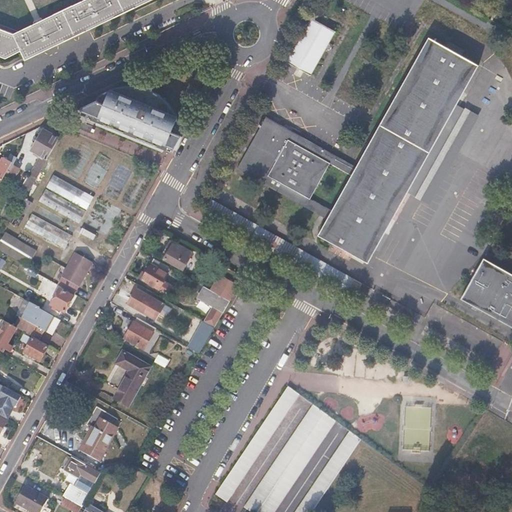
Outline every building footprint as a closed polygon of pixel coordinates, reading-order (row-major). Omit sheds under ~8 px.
[(0,54),(4,57),(21,49),(26,58),(85,30),(147,0),(82,0),(37,22),(13,33),(0,28),(0,54)] [(338,30),(314,16),(289,60),(312,73),(338,30)] [(366,263),(405,192),(416,198),(463,112),(454,106),(476,66),(429,39),(356,170),(265,119),(263,121),(260,119),(257,125),(260,127),(237,171),(328,221),(319,237),(366,263)] [(95,100),(72,111),(83,116),(172,151),(182,131),(180,130),(178,124),(174,116),(171,111),(165,104),(162,101),(157,98),(149,93),(143,91),(134,89),(129,88),(117,89),(111,90),(96,97),(98,98),(97,101),(95,100)] [(58,137),(43,128),(31,149),(40,155),(47,158),(47,157),(58,137)] [(0,184),(1,185),(6,176),(13,164),(17,157),(10,153),(8,158),(3,156),(0,161),(0,184)] [(47,158),(40,155),(23,185),(29,189),(41,168),(47,158)] [(63,155),(53,173),(93,195),(103,178),(63,155)] [(47,157),(47,158),(41,168),(47,172),(53,161),(47,157)] [(21,168),(13,164),(6,176),(14,180),(21,168)] [(47,172),(41,168),(29,189),(26,195),(33,199),(48,172),(47,172)] [(52,175),(45,187),(85,209),(92,198),(52,175)] [(44,189),(37,201),(77,224),(84,212),(44,189)] [(212,197),(204,211),(261,243),(269,229),(215,199),(212,197)] [(32,203),(24,198),(10,223),(18,228),(32,203)] [(34,206),(31,212),(71,235),(75,228),(34,206)] [(29,215),(23,226),(63,249),(70,237),(29,215)] [(22,228),(18,234),(59,257),(62,250),(22,228)] [(269,229),(261,243),(345,291),(353,277),(269,229)] [(19,242),(4,234),(0,240),(0,252),(10,258),(19,242)] [(169,248),(164,258),(183,269),(192,253),(169,240),(166,246),(169,248)] [(35,251),(19,242),(10,258),(26,267),(35,251)] [(91,264),(74,254),(57,285),(74,295),(91,264)] [(172,268),(153,258),(143,276),(141,275),(139,278),(160,289),(164,291),(167,284),(164,282),(172,268)] [(511,275),(483,258),(461,296),(511,325),(511,275)] [(362,281),(353,277),(345,291),(353,296),(362,281)] [(237,286),(224,278),(215,293),(229,301),(237,286)] [(204,287),(198,298),(223,312),(229,301),(215,293),(204,287)] [(164,303),(137,288),(128,304),(143,313),(146,308),(158,314),(164,303)] [(72,297),(58,289),(49,306),(63,313),(72,297)] [(181,309),(174,305),(170,312),(177,316),(181,309)] [(146,308),(143,313),(155,319),(158,314),(146,308)] [(33,317),(35,318),(32,325),(23,320),(17,329),(37,340),(43,331),(45,332),(47,328),(51,330),(56,320),(37,310),(33,317)] [(61,315),(59,319),(69,324),(72,319),(68,317),(67,319),(61,315)] [(0,345),(10,351),(14,343),(8,340),(18,324),(3,316),(0,321),(0,345)] [(215,328),(195,316),(180,342),(201,354),(215,328)] [(135,323),(133,322),(124,339),(143,350),(153,334),(152,333),(155,328),(138,318),(135,323)] [(47,348),(32,339),(24,353),(39,362),(47,348)] [(119,366),(108,384),(118,390),(113,399),(128,407),(150,368),(122,352),(115,364),(119,366)] [(300,395),(288,387),(216,495),(227,503),(300,395)] [(19,397),(4,389),(0,395),(0,405),(11,412),(19,397)] [(274,511),(336,421),(314,405),(244,508),(251,511),(274,511)] [(117,428),(101,419),(87,443),(83,441),(78,451),(98,462),(117,428)] [(382,431),(382,422),(358,422),(357,431),(382,431)] [(311,511),(361,439),(350,431),(295,511),(311,511)] [(73,460),(66,471),(77,477),(79,474),(95,483),(100,475),(97,473),(98,471),(87,465),(86,467),(73,460)] [(89,495),(70,484),(63,496),(65,498),(81,508),(89,495)] [(25,486),(16,502),(27,508),(28,506),(38,511),(41,511),(50,499),(25,486)] [(65,498),(62,504),(76,511),(78,511),(81,508),(65,498)]
